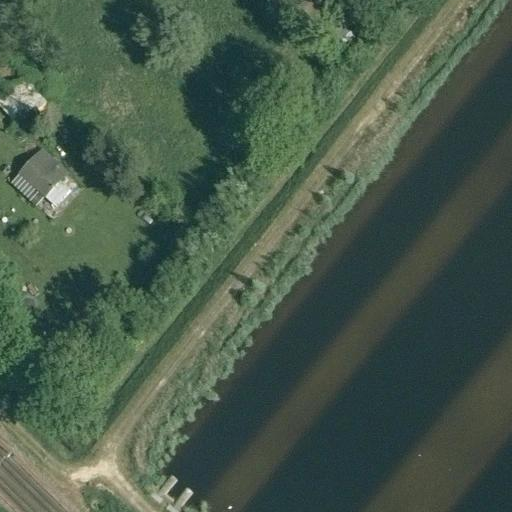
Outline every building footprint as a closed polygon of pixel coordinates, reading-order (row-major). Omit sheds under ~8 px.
[(0,0),(0,26),(5,31),(19,15),(2,0),(0,0)] [(360,0),(357,4),(366,13),(378,0),(360,0)] [(257,104),(246,116),(250,119),(255,124),(252,128),(248,132),(261,144),(265,147),(268,144),(272,138),(269,135),(284,118),(280,114),(278,113),(296,92),(288,85),(279,96),(276,99),(268,92),(267,91),(257,104)] [(0,107),(2,110),(16,126),(33,110),(22,98),(13,87),(0,98),(0,107)] [(69,177),(43,153),(20,178),(46,202),(69,177)]
